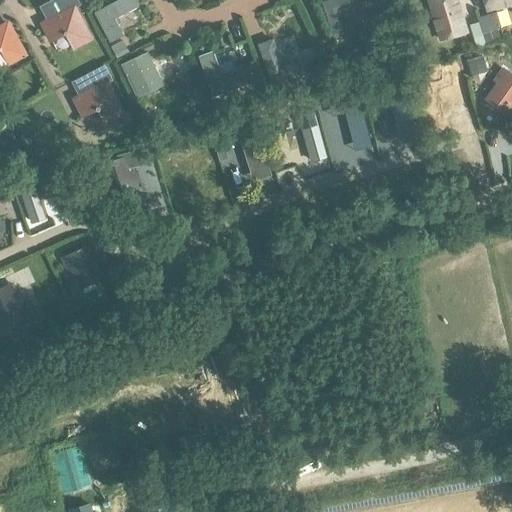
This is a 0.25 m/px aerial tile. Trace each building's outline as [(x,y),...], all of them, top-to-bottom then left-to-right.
[(57,0),(64,13),(48,21),(43,24),(52,41),(64,35),(68,36),(74,48),(91,39),(75,9),(81,6),(78,0),(57,0)] [(136,11),(130,0),(124,0),(96,15),(110,42),(123,35),(116,21),(136,11)] [(363,0),(329,0),(322,2),(334,37),(350,32),(343,13),(365,5),(363,0)] [(466,33),(455,0),(435,0),(429,2),(440,40),(466,33)] [(483,13),(484,16),(478,17),(479,22),(482,33),(498,29),(502,27),(497,9),(511,4),(511,0),(483,0),(487,12),(483,13)] [(479,22),(470,25),(473,37),(483,35),(482,33),(479,22)] [(8,64),(25,55),(8,24),(0,28),(0,49),(1,49),(8,64)] [(498,29),(482,33),(483,35),(486,45),(502,40),(498,29)] [(273,39),(258,45),(274,87),(308,74),(302,59),(283,65),(273,39)] [(148,53),(122,64),(138,97),(163,85),(148,53)] [(222,78),(214,56),(200,61),(213,96),(245,84),(240,71),(222,78)] [(483,56),(467,61),(472,77),(488,72),(483,56)] [(447,62),(429,67),(412,72),(425,116),(441,111),(433,82),(451,77),(447,62)] [(96,89),(81,97),(75,100),(84,116),(96,110),(99,111),(106,124),(123,115),(107,85),(113,81),(105,65),(88,74),(96,89)] [(486,98),(511,115),(511,113),(511,71),(503,65),(494,79),(497,82),(486,98)] [(404,82),(388,85),(388,87),(391,101),(399,134),(415,131),(404,82)] [(199,89),(186,94),(191,107),(204,102),(199,89)] [(358,94),(341,98),(345,113),(354,147),(371,142),(358,94)] [(307,132),(302,116),(271,126),(284,166),(298,161),(290,137),(307,132)] [(255,123),(237,129),(240,140),(250,170),(268,165),(255,123)] [(223,141),(214,144),(220,162),(229,159),(223,141)] [(210,145),(190,151),(194,163),(201,184),(205,196),(224,190),(210,145)] [(44,146),(33,152),(40,163),(51,156),(44,146)] [(100,171),(104,185),(107,184),(113,204),(132,198),(130,192),(138,189),(137,184),(140,183),(138,173),(134,174),(132,168),(143,164),(139,150),(118,156),(121,165),(100,171)] [(199,194),(187,153),(164,160),(177,201),(199,194)] [(19,180),(17,181),(32,224),(33,224),(46,219),(31,176),(24,179),(19,180)] [(8,183),(0,185),(0,196),(11,193),(8,183)] [(87,254),(84,248),(63,258),(70,271),(73,270),(82,288),(99,280),(103,288),(122,279),(115,266),(105,271),(102,264),(106,263),(101,254),(98,255),(95,250),(87,254)] [(6,294),(4,289),(0,290),(0,325),(1,328),(18,320),(22,329),(41,319),(35,306),(24,311),(21,305),(25,303),(20,294),(17,296),(14,291),(6,294)] [(71,461),(59,465),(64,479),(76,475),(71,461)] [(145,511),(188,511),(186,504),(183,505),(183,501),(145,511)]
